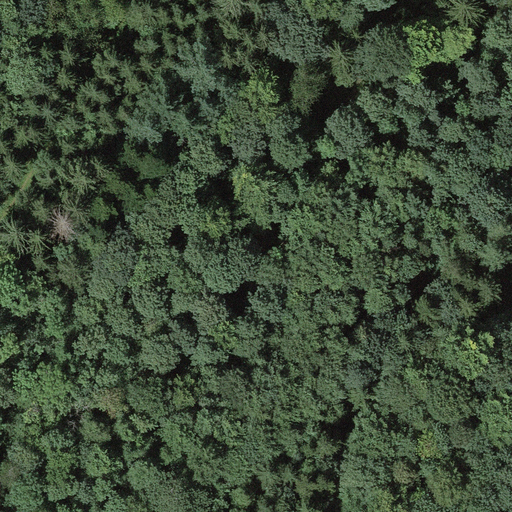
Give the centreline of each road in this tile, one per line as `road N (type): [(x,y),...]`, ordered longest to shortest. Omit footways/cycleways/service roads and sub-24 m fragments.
road 1 (track): [(341,511),(339,465),(372,396),(432,346),(511,310)]
road 2 (track): [(0,211),(132,0)]
